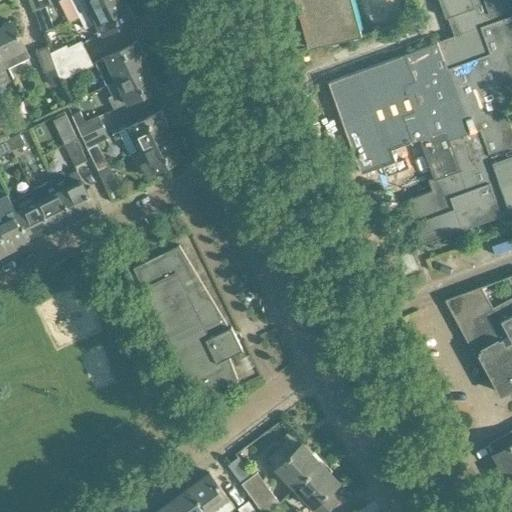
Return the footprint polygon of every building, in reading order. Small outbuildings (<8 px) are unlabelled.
[(70,0),(73,5),(79,17),(112,0),(70,0)] [(125,0),(112,0),(79,17),(84,28),(92,24),(98,36),(134,18),(125,0)] [(295,0),(308,47),(361,33),(351,0),(295,0)] [(454,35),(423,47),(404,54),(414,80),(403,84),(413,110),(402,114),(412,142),(420,139),(434,177),(428,179),(433,190),(407,199),(412,214),(421,211),(424,219),(415,222),(423,243),(474,225),(473,222),(498,213),(499,215),(500,215),(499,212),(509,209),(510,212),(511,211),(510,208),(511,207),(511,148),(511,146),(511,129),(505,109),(511,106),(511,79),(511,76),(511,75),(511,46),(511,14),(509,16),(506,7),(511,4),(511,0),(439,0),(446,18),(448,17),(454,35)] [(34,9),(41,31),(53,27),(45,5),(34,9)] [(3,27),(0,28),(0,53),(7,67),(29,56),(12,21),(2,26),(3,27)] [(136,41),(95,61),(106,84),(148,64),(136,41)] [(52,57),(55,67),(56,68),(82,56),(77,45),(52,57)] [(35,50),(43,72),(55,67),(52,57),(47,46),(35,50)] [(82,56),(56,68),(60,80),(87,67),(82,56)] [(148,64),(106,84),(111,94),(107,96),(114,109),(159,87),(148,64)] [(372,84),(367,71),(348,79),(354,92),(372,84)] [(71,114),(82,137),(104,127),(98,115),(85,122),(79,110),(71,114)] [(161,110),(125,128),(119,132),(129,154),(136,151),(172,133),(161,110)] [(104,127),(82,137),(87,148),(109,137),(104,127)] [(19,133),(7,139),(12,149),(24,143),(19,133)] [(172,133),(136,151),(147,174),(183,156),(172,133)] [(67,145),(65,145),(74,165),(86,160),(76,138),(66,143),(67,145)] [(0,141),(0,154),(12,149),(7,139),(0,141)] [(108,166),(97,171),(108,194),(119,188),(108,166)] [(51,176),(53,178),(59,192),(60,191),(73,218),(95,207),(94,206),(98,204),(90,188),(87,190),(77,169),(63,176),(60,171),(51,176)] [(53,178),(31,189),(51,228),(73,218),(60,191),(59,192),(53,178)] [(32,191),(11,201),(30,239),(51,228),(31,189),(32,191)] [(7,194),(0,196),(0,233),(8,249),(30,239),(11,201),(10,201),(7,194)] [(0,253),(8,249),(0,233),(0,253)] [(133,267),(141,285),(197,399),(238,379),(229,356),(242,349),(231,326),(229,327),(179,245),(133,267)] [(511,274),(445,299),(473,354),(474,357),(475,356),(474,354),(478,352),(501,393),(511,386),(511,274)] [(511,429),(510,431),(511,433),(511,443),(495,454),(508,476),(511,473),(511,429)] [(266,458),(276,468),(275,468),(294,488),(321,463),(302,443),(301,445),(288,431),(283,436),(286,440),(266,458)] [(238,457),(227,464),(239,480),(262,511),(268,511),(279,502),(257,472),(251,476),(238,457)] [(321,463),(294,488),(312,507),(313,507),(318,511),(325,511),(337,502),(328,493),(339,482),(321,463)] [(209,472),(189,487),(207,511),(226,511),(234,506),(209,472)] [(207,511),(189,487),(169,501),(177,511),(207,511)] [(177,511),(169,501),(155,511),(177,511)] [(237,509),(239,511),(255,511),(248,501),(237,509)]
